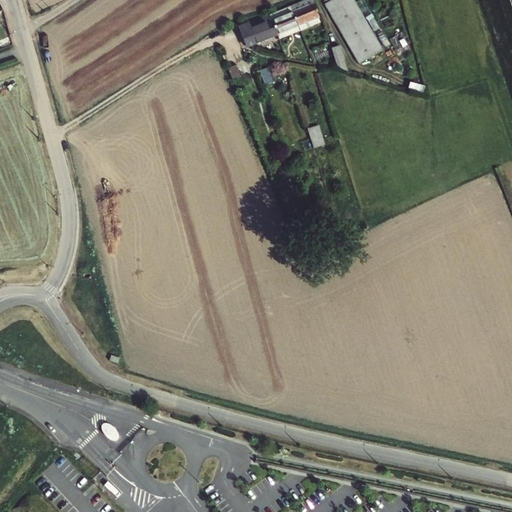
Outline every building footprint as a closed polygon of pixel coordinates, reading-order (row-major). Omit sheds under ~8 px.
[(300,26),(321,18),(317,9),(313,0),(307,0),(292,6),(300,26)] [(351,0),(323,0),(325,2),(323,3),(356,63),(379,51),(351,0)] [(270,14),(273,22),(279,35),(300,26),(292,6),(280,11),(270,14)] [(273,22),(270,14),(251,22),(238,27),(240,33),(242,32),(248,47),(279,35),(273,22)] [(341,46),(333,49),(341,70),(352,74),(341,46)] [(266,69),(259,71),(264,86),(271,83),(266,69)] [(239,73),(231,76),(236,89),(244,86),(239,73)] [(317,129),(307,131),(313,150),(323,147),(317,129)]
